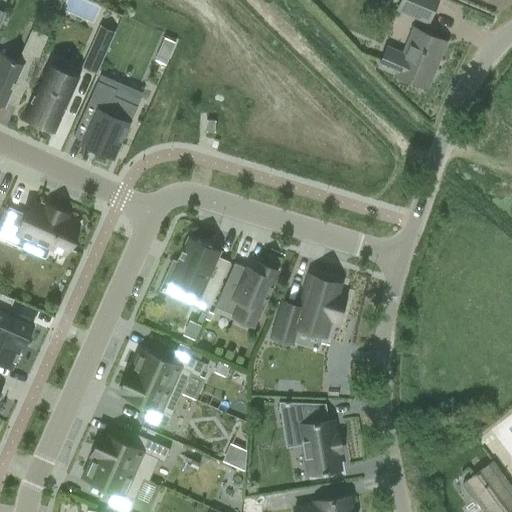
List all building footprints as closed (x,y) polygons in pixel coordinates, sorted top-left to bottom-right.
[(399,0),(396,9),(429,23),(439,0),(399,0)] [(0,55),(0,103),(4,105),(9,94),(19,99),(47,36),(32,29),(17,63),(0,55)] [(445,43),(426,35),(417,31),(406,56),(386,47),(378,67),(426,87),(445,43)] [(109,45),(94,38),(81,67),(96,74),(109,45)] [(158,53),(155,60),(166,65),(168,58),(158,53)] [(48,66),(49,64),(48,63),(35,95),(33,94),(33,95),(35,96),(32,101),(31,100),(30,101),(31,102),(24,118),(53,131),(61,115),(62,115),(63,114),(61,114),(63,109),(65,109),(65,108),(64,108),(78,76),(77,76),(76,79),(48,66)] [(87,104),(73,136),(82,140),(81,143),(97,150),(114,158),(129,123),(137,106),(113,96),(116,89),(97,81),(87,104)] [(206,121),(206,132),(215,133),(215,121),(206,121)] [(0,227),(0,237),(22,248),(27,237),(64,253),(77,224),(64,219),(66,215),(47,207),(45,212),(38,209),(39,207),(32,204),(27,216),(9,208),(0,227)] [(173,262),(166,279),(195,292),(190,303),(206,310),(206,312),(207,312),(229,262),(217,256),(219,251),(211,248),(197,241),(196,242),(189,238),(177,264),(173,262)] [(266,298),(269,291),(269,292),(272,286),(271,286),(277,272),(256,262),(252,271),(234,262),(214,307),(234,315),(238,305),(259,314),(263,303),(264,304),(267,298),(266,298)] [(283,302),(272,337),(291,342),(296,327),(322,335),(324,336),(329,318),(332,308),(340,311),(345,297),(336,294),(339,284),(309,275),(299,307),(283,302)] [(0,293),(0,335),(22,346),(21,346),(22,347),(33,323),(8,312),(13,299),(0,293)] [(205,316),(201,314),(195,326),(200,328),(205,316)] [(0,335),(0,363),(12,368),(21,346),(22,346),(0,335)] [(140,349),(130,370),(130,371),(181,393),(190,373),(199,377),(205,363),(174,349),(168,362),(140,349)] [(330,380),(300,379),(300,362),(255,361),(254,392),(330,395),(330,380)] [(218,362),(214,372),(225,376),(229,367),(218,362)] [(130,371),(130,370),(129,370),(119,392),(148,405),(143,418),(166,428),(181,393),(130,371)] [(325,403),(293,402),(296,425),(292,426),(295,445),(303,444),(308,475),(340,469),(332,419),(328,420),(325,403)] [(91,456),(92,456),(92,455),(143,478),(143,479),(148,481),(158,460),(164,462),(170,448),(136,433),(130,446),(101,433),(91,456)] [(223,462),(242,467),(247,449),(228,444),(223,462)] [(92,455),(92,456),(83,477),(112,490),(106,503),(127,511),(129,511),(135,499),(134,499),(143,479),(143,478),(92,455)] [(482,490),(473,497),(483,511),(511,511),(511,487),(494,462),(473,477),(482,490)] [(350,511),(348,496),(315,501),(316,505),(294,508),(294,511),(350,511)]
